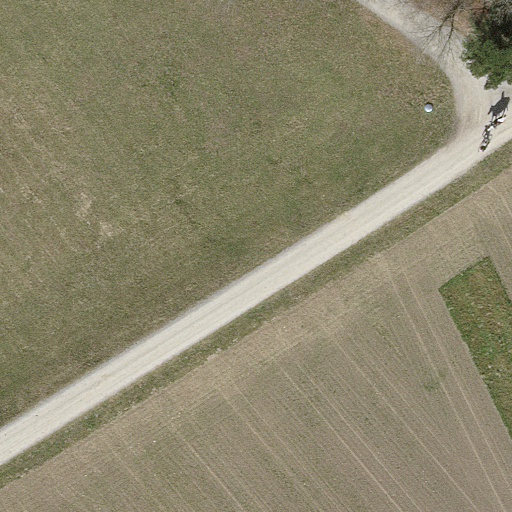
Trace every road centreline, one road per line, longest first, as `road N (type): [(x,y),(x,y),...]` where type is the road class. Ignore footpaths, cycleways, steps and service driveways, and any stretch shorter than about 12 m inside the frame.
road 1 (track): [(0,451),(511,126)]
road 2 (track): [(511,116),(380,0)]
